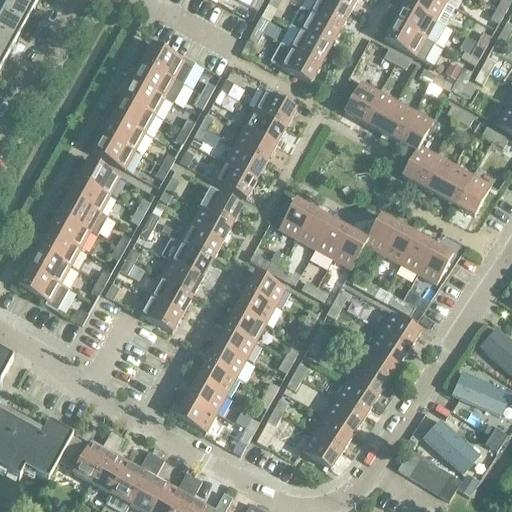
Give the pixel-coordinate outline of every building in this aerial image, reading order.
[(37,4),(29,0),(0,0),(0,8),(27,23),(37,4)] [(263,2),(259,0),(252,0),(248,8),(257,13),(263,2)] [(282,0),(270,0),(267,6),(276,11),(282,0)] [(316,0),(309,15),(340,32),(350,14),(324,0),(316,0)] [(324,0),(350,14),(358,0),(324,0)] [(435,0),(406,0),(404,6),(445,29),(455,10),(445,5),(435,0)] [(501,0),(496,10),(505,15),(511,4),(502,0),(501,0)] [(404,6),(394,24),(434,46),(445,29),(404,6)] [(27,23),(0,8),(0,32),(16,42),(27,23)] [(505,15),(496,10),(490,22),(498,27),(505,15)] [(299,32),(330,50),(340,32),(309,15),(299,32)] [(254,31),(263,36),(269,24),(260,20),(254,31)] [(384,42),(415,60),(424,65),(434,46),(394,24),(384,42)] [(511,34),(511,28),(506,25),(502,32),(510,38),(511,34)] [(263,36),(254,31),(248,42),(256,47),(263,36)] [(16,42),(0,32),(0,57),(6,61),(16,42)] [(330,50),(299,32),(289,50),(321,68),(330,50)] [(502,53),(510,38),(502,32),(493,48),(502,53)] [(485,51),(491,40),(482,35),(476,46),(485,51)] [(270,64),(310,86),(321,68),(289,50),(280,45),(270,64)] [(195,65),(183,58),(181,62),(152,46),(142,64),(183,87),(195,65)] [(478,62),(485,51),(476,46),(470,58),(478,62)] [(398,57),(388,52),(383,60),(394,66),(398,57)] [(410,64),(398,57),(394,66),(405,73),(410,64)] [(495,66),(486,61),(482,68),(490,74),(495,66)] [(183,87),(142,64),(132,82),(164,100),(164,101),(173,106),(183,87)] [(464,88),(471,76),(462,71),(456,67),(448,70),(444,76),(456,83),(464,88)] [(482,88),(490,74),(482,68),(473,83),(482,88)] [(435,78),(423,72),(418,80),(430,87),(435,78)] [(446,84),(435,78),(430,87),(441,93),(446,84)] [(154,118),(164,101),(164,100),(132,82),(122,100),(154,118)] [(219,93),(227,98),(233,87),(225,82),(219,93)] [(456,83),(453,88),(450,93),(459,98),(464,88),(456,83)] [(360,84),(343,114),(361,125),(378,94),(360,84)] [(200,97),(208,102),(215,90),(207,86),(200,97)] [(227,98),(219,93),(213,104),(221,109),(227,98)] [(253,112),(286,130),(296,111),(263,94),(253,112)] [(397,104),(378,94),(361,125),(380,135),(397,104)] [(208,102),(200,97),(195,108),(202,112),(208,102)] [(112,118),(144,136),(154,118),(122,100),(112,118)] [(415,114),(397,104),(380,135),(398,145),(415,114)] [(462,115),(451,108),(446,117),(457,123),(462,115)] [(511,113),(506,110),(495,127),(511,137),(511,113)] [(243,130),(276,148),(286,130),(253,112),(243,130)] [(415,114),(398,145),(414,154),(418,148),(420,149),(433,124),(415,114)] [(473,121),(462,115),(457,123),(468,130),(473,121)] [(102,136),(134,154),(144,136),(112,118),(102,136)] [(199,129),(207,133),(213,122),(206,118),(199,129)] [(181,133),(188,137),(195,126),(187,121),(181,133)] [(207,133),(199,129),(193,140),(201,144),(207,133)] [(233,148),(266,166),(276,148),(243,130),(233,148)] [(497,136),(486,130),(481,138),(492,145),(497,136)] [(188,137),(181,133),(174,143),(182,148),(188,137)] [(102,136),(92,154),(124,172),(134,154),(102,136)] [(508,142),(497,136),(492,145),(503,151),(508,142)] [(223,166),(256,184),(266,166),(233,148),(223,166)] [(401,178),(420,189),(437,159),(420,149),(418,148),(414,154),(401,178)] [(187,170),(187,169),(194,158),(186,154),(179,165),(187,170)] [(161,168),(169,173),(175,161),(167,157),(161,168)] [(455,169),(437,159),(420,189),(438,199),(455,169)] [(120,179),(88,161),(77,180),(110,198),(120,179)] [(213,184),(246,202),(256,184),(223,166),(213,184)] [(169,173),(161,168),(155,179),(163,183),(169,173)] [(473,179),(455,169),(438,199),(456,209),(473,179)] [(474,219),(491,189),(473,179),(456,209),(474,219)] [(67,198),(100,216),(110,198),(77,180),(67,198)] [(165,191),(173,195),(179,185),(171,180),(165,191)] [(173,195),(165,191),(159,202),(167,206),(173,195)] [(242,209),(209,191),(199,210),(232,228),(242,209)] [(57,216),(90,234),(97,238),(107,220),(100,216),(67,198),(57,216)] [(136,212),(144,217),(150,206),(142,201),(136,212)] [(295,202),(278,232),(296,242),(313,212),(295,202)] [(189,228),(222,246),(232,228),(199,210),(189,228)] [(144,217),(136,212),(130,224),(138,228),(144,217)] [(331,222),(313,212),(296,242),(314,252),(331,222)] [(48,233),(80,251),(90,234),(57,216),(48,233)] [(145,226),(153,231),(159,220),(151,216),(145,226)] [(381,257),(398,227),(380,217),(366,241),(363,247),(364,248),(381,257)] [(350,232),(331,222),(314,252),(333,262),(350,232)] [(153,231),(145,226),(139,238),(147,242),(153,231)] [(416,237),(398,227),(381,257),(399,267),(416,237)] [(222,246),(189,228),(179,245),(212,263),(222,246)] [(350,232),(333,262),(351,273),(364,248),(363,247),(366,241),(350,232)] [(38,251),(70,269),(80,251),(48,233),(38,251)] [(116,248),(124,253),(130,241),(122,237),(116,248)] [(434,247),(416,237),(399,267),(417,278),(434,247)] [(161,258),(170,263),(169,263),(202,281),(212,263),(179,245),(171,241),(161,258)] [(436,288),(453,257),(434,247),(417,278),(436,288)] [(124,253),(116,248),(110,259),(118,264),(124,253)] [(28,269),(60,287),(70,269),(38,251),(28,269)] [(125,262),(133,267),(139,256),(131,251),(125,262)] [(119,273),(127,278),(132,280),(138,270),(133,267),(125,262),(119,273)] [(159,281),(192,299),(202,281),(169,263),(159,281)] [(265,273),(276,279),(281,270),(270,264),(265,273)] [(46,304),(45,307),(56,314),(68,292),(60,287),(28,269),(17,288),(46,304)] [(276,279),(287,286),(292,277),(281,270),(276,279)] [(96,284),(104,288),(110,277),(102,273),(96,284)] [(255,274),(245,292),(275,309),(285,291),(255,274)] [(352,287),(361,292),(366,284),(357,278),(352,287)] [(149,299),(182,317),(192,299),(159,281),(149,299)] [(104,288),(96,284),(90,295),(98,299),(104,288)] [(306,284),(301,293),(312,299),(317,291),(306,284)] [(361,292),(374,299),(379,291),(366,284),(361,292)] [(119,292),(111,287),(105,298),(113,303),(119,292)] [(328,297),(317,291),(312,299),(323,305),(328,297)] [(245,292),(235,310),(265,327),(275,309),(245,292)] [(338,295),(334,302),(342,308),(347,300),(338,295)] [(392,298),(387,307),(398,312),(403,304),(392,298)] [(182,317),(149,299),(139,317),(172,336),(182,317)] [(334,302),(326,317),(334,322),(342,308),(334,302)] [(415,310),(403,304),(398,312),(410,319),(415,310)] [(235,310),(225,328),(255,345),(265,327),(235,310)] [(82,328),(88,317),(80,312),(74,323),(82,328)] [(312,329),(318,318),(309,314),(304,324),(312,329)] [(391,315),(391,316),(380,332),(409,352),(420,334),(391,315)] [(306,341),(312,329),(304,324),(297,336),(306,341)] [(225,328),(215,346),(245,363),(255,345),(225,328)] [(511,344),(497,330),(482,346),(511,375),(511,344)] [(318,331),(314,338),(323,344),(327,336),(318,331)] [(398,369),(409,352),(380,332),(369,350),(398,369)] [(314,338),(306,353),(315,358),(323,344),(314,338)] [(215,346),(205,364),(236,381),(245,363),(215,346)] [(292,365),(298,354),(290,349),(284,360),(292,365)] [(386,386),(398,369),(369,350),(357,367),(386,386)] [(24,470),(45,482),(47,483),(73,438),(48,424),(41,438),(0,415),(0,384),(12,362),(0,355),(0,470),(19,481),(24,470)] [(286,376),(292,365),(284,360),(278,371),(286,376)] [(205,364),(195,382),(226,399),(236,381),(205,364)] [(299,366),(294,374),(302,380),(307,371),(299,366)] [(375,403),(386,386),(357,367),(346,384),(375,403)] [(294,374),(286,389),(295,393),(302,380),(294,374)] [(461,375),(452,395),(501,416),(510,396),(461,375)] [(195,382),(185,400),(216,417),(226,399),(195,382)] [(364,421),(375,403),(346,384),(335,401),(364,421)] [(272,401),(279,390),(270,385),(264,397),(272,401)] [(266,412),(272,401),(264,397),(258,408),(266,412)] [(206,435),(216,417),(185,400),(175,418),(206,435)] [(353,438),(364,421),(335,401),(324,419),(353,438)] [(279,402),(274,411),(282,416),(288,407),(279,402)] [(275,429),(275,428),(281,431),(285,424),(280,421),(282,416),(274,411),(267,424),(275,429)] [(341,455),(353,438),(324,419),(312,436),(341,455)] [(253,437),(259,426),(250,421),(244,433),(253,437)] [(438,422),(424,439),(464,475),(479,459),(438,422)] [(490,439),(501,447),(502,447),(507,439),(495,431),(490,438),(490,439)] [(247,448),(253,437),(244,433),(238,443),(247,448)] [(61,465),(74,472),(72,475),(92,486),(118,438),(110,434),(102,450),(90,443),(87,448),(75,441),(61,465)] [(330,472),(341,455),(312,436),(301,453),(330,472)] [(118,438),(92,486),(110,497),(129,464),(118,458),(126,443),(118,438)] [(501,447),(490,439),(484,447),(496,455),(501,447)] [(410,452),(397,473),(407,479),(420,459),(410,452)] [(129,464),(110,497),(105,506),(115,511),(126,511),(129,507),(156,459),(148,455),(139,470),(129,464)] [(156,459),(129,507),(137,511),(151,511),(166,485),(155,479),(164,464),(156,459)] [(407,479),(417,485),(430,465),(420,459),(407,479)] [(440,471),(430,465),(417,485),(428,492),(440,471)] [(438,498),(451,478),(440,471),(428,492),(438,498)] [(166,485),(151,511),(176,511),(194,480),(186,476),(177,491),(166,485)] [(477,484),(465,477),(461,484),(456,492),(467,499),(472,491),(477,484)] [(448,504),(456,492),(461,484),(451,478),(438,498),(448,504)] [(200,511),(204,506),(193,500),(202,484),(194,480),(176,511),(200,511)] [(214,511),(204,506),(200,511),(226,511),(232,502),(224,497),(214,511)]
